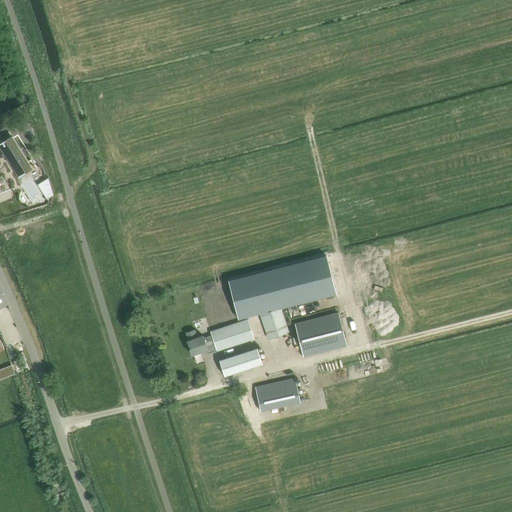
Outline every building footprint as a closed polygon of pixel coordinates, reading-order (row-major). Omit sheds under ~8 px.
[(0,178),(1,178),(0,174),(0,158),(5,157),(19,178),(33,169),(13,138),(12,136),(4,141),(3,140),(2,140),(0,140),(0,178)] [(48,178),(38,185),(47,199),(54,195),(48,178)] [(279,305),(260,311),(269,338),(288,332),(279,305)] [(295,324),(303,356),(347,345),(339,313),(295,324)] [(209,353),(254,339),(248,320),(211,332),(212,336),(204,338),(203,336),(198,337),(195,330),(186,333),(188,340),(187,341),(192,355),(208,349),(209,353)] [(257,348),(220,360),(225,376),(262,363),(257,348)] [(0,369),(0,379),(15,374),(12,365),(0,369)] [(301,402),(296,380),(295,378),(255,387),(261,411),(301,402)] [(63,493),(61,485),(53,488),(56,496),(63,493)]
